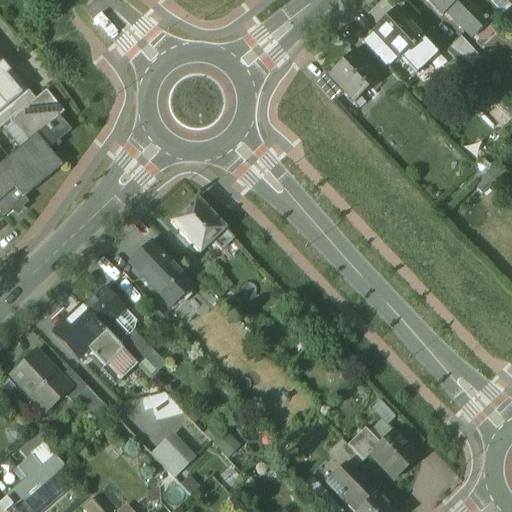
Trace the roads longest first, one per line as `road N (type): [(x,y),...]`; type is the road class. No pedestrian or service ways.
road 1 (tertiary): [(230,137),(449,373)]
road 2 (tertiary): [(0,306),(162,138)]
